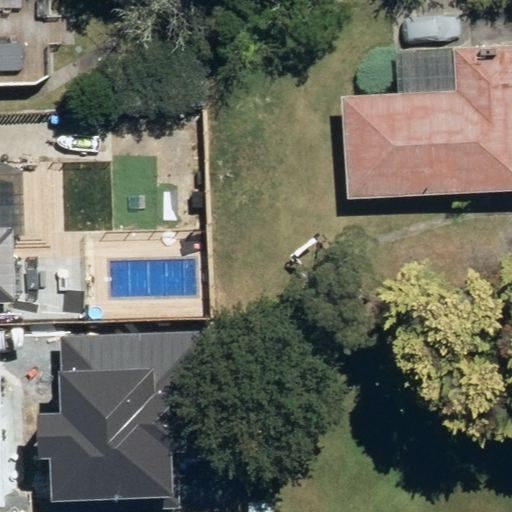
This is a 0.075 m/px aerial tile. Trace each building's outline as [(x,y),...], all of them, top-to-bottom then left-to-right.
[(55,0),(0,0),(0,82),(54,83),(55,0)] [(511,31),(478,33),(480,85),(351,91),(356,190),(511,182),(511,31)] [(209,113),(116,111),(114,232),(207,233),(209,113)] [(0,147),(0,304),(50,305),(51,230),(17,230),(18,148),(0,147)] [(0,500),(17,501),(17,391),(33,391),(33,329),(33,317),(0,317),(0,500)] [(138,429),(138,405),(232,405),(232,329),(33,329),(33,391),(33,405),(33,429),(138,429)] [(61,511),(61,477),(26,477),(26,511),(61,511)]
